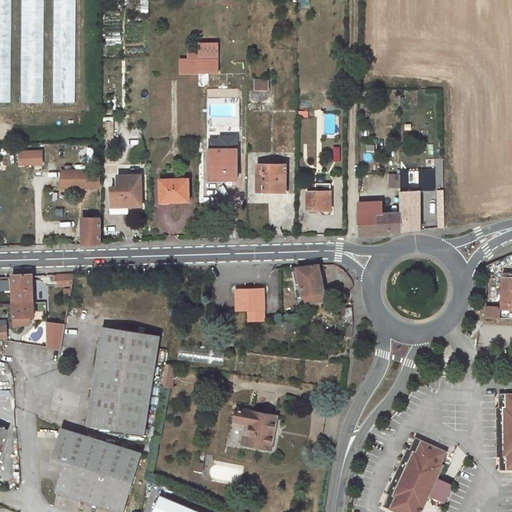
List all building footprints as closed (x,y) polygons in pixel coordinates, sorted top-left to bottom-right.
[(0,0),(0,101),(11,101),(10,0),(0,0)] [(23,0),(23,20),(42,20),(41,0),(23,0)] [(178,58),(178,73),(218,73),(218,43),(198,43),(198,53),(187,53),(187,58),(178,58)] [(21,71),(23,102),(43,101),(40,64),(33,65),(33,70),(21,71)] [(268,80),(254,79),(254,90),(267,90),(268,80)] [(338,135),(338,114),(323,114),(323,135),(338,135)] [(114,138),(113,121),(103,121),(104,138),(114,138)] [(367,144),(366,152),(374,153),(375,145),(367,144)] [(236,148),(209,148),(209,178),(236,178),(236,148)] [(19,164),(42,163),(41,150),(18,151),(19,164)] [(399,163),(399,172),(400,186),(416,186),(431,186),(430,162),(399,163)] [(284,165),(258,165),(258,189),(284,189),(284,165)] [(99,186),(99,174),(86,174),(86,171),(62,171),(62,186),(99,186)] [(399,172),(387,172),(387,185),(399,185),(399,172)] [(139,177),(116,178),(117,189),(112,189),(111,206),(140,205),(139,177)] [(308,210),(330,210),(330,192),(330,183),(315,183),(315,191),(308,191),(308,210)] [(187,184),(160,185),(160,203),(188,203),(187,184)] [(400,186),(400,209),(400,225),(418,223),(416,186),(400,186)] [(441,221),(440,186),(431,186),(433,222),(441,221)] [(400,225),(400,209),(382,210),(380,197),(359,197),(359,220),(359,229),(400,225)] [(102,243),(100,217),(89,218),(88,212),(82,213),(83,244),(102,243)] [(319,265),(296,267),(299,285),(301,294),(304,293),(306,303),(311,302),(312,307),(322,305),(321,300),(326,299),(319,265)] [(11,275),(11,278),(12,303),(33,303),(41,303),(38,295),(41,277),(31,277),(31,274),(11,275)] [(74,274),(52,275),(52,280),(56,280),(57,286),(71,286),(74,274)] [(501,307),(487,307),(486,318),(511,318),(511,277),(501,277),(501,307)] [(263,289),(235,290),(236,310),(248,310),(248,320),(264,320),(263,309),(264,309),(263,289)] [(31,317),(34,317),(33,303),(12,303),(12,324),(31,323),(31,317)] [(347,323),(345,336),(351,337),(353,323),(352,308),(341,309),(343,324),(347,323)] [(286,324),(286,315),(276,314),(276,324),(286,324)] [(56,349),(62,326),(50,324),(43,323),(44,346),(56,349)] [(103,327),(87,426),(145,435),(160,336),(103,327)] [(175,366),(166,364),(162,386),(172,387),(175,366)] [(511,393),(505,394),(505,407),(502,407),(503,457),(506,457),(506,470),(511,470),(511,393)] [(500,457),(500,470),(506,470),(506,457),(503,457),(502,407),(505,407),(505,394),(498,394),(499,407),(496,407),(497,458),(500,457)] [(252,412),(240,409),(237,422),(244,423),(249,424),(245,445),(269,449),(275,417),(252,413),(252,412)] [(240,444),(245,445),(249,424),(244,423),(240,444)] [(121,511),(140,454),(62,429),(52,464),(63,468),(57,491),(118,511),(121,511)] [(389,493),(384,505),(389,508),(395,496),(392,495),(414,449),(416,450),(422,439),(416,436),(410,448),(408,447),(387,492),(389,493)] [(389,508),(398,511),(419,511),(421,508),(423,509),(429,497),(438,479),(445,464),(442,463),(448,451),(422,439),(416,450),(414,449),(392,495),(395,496),(389,508)] [(447,483),(438,479),(429,497),(446,505),(455,486),(447,483)] [(198,511),(159,495),(152,511),(198,511)]
